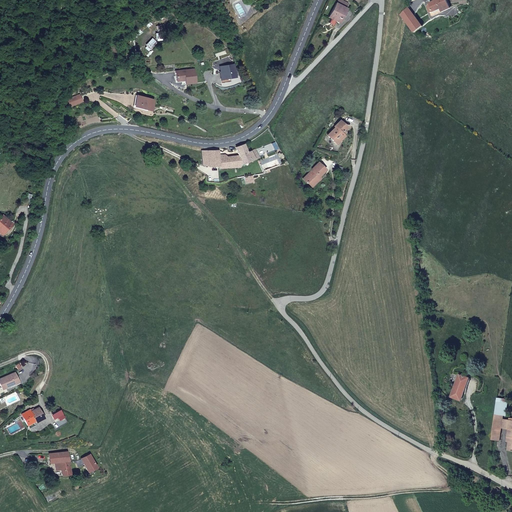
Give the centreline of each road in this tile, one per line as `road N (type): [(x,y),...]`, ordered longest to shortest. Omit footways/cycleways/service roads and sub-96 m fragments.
road 1 (unclassified): [(381,0),(367,119),(332,266),(320,293),(289,298),(279,310),(363,412),(511,486)]
road 2 (secondary): [(0,318),(31,253),(50,176),(77,140),(130,130),(228,142),(265,120),(283,85)]
road 3 (unclassified): [(374,0),(283,85)]
road 4 (unknown): [(0,359),(28,350),(43,358),(36,392),(46,419),(34,427)]
road 5 (unknown): [(277,102),(219,106),(165,78)]
